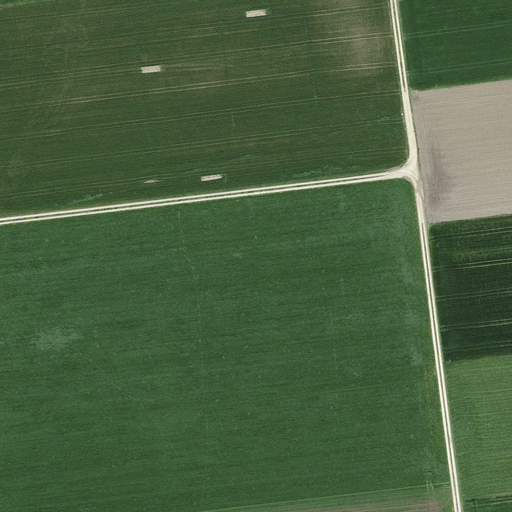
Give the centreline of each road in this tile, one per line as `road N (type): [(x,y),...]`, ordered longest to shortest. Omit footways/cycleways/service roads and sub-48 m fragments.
road 1 (track): [(452,511),(386,0)]
road 2 (track): [(0,232),(406,165)]
